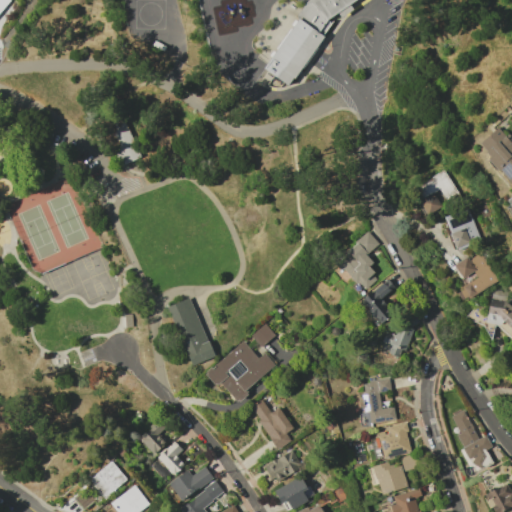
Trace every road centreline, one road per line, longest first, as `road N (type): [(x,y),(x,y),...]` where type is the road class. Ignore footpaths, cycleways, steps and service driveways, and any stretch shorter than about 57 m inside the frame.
road 1 (residential): [(360,89),(379,213),(450,348),(511,443)]
road 2 (residential): [(119,348),(222,453),(262,511)]
road 3 (residential): [(450,348),(425,382),(426,406),(459,511)]
